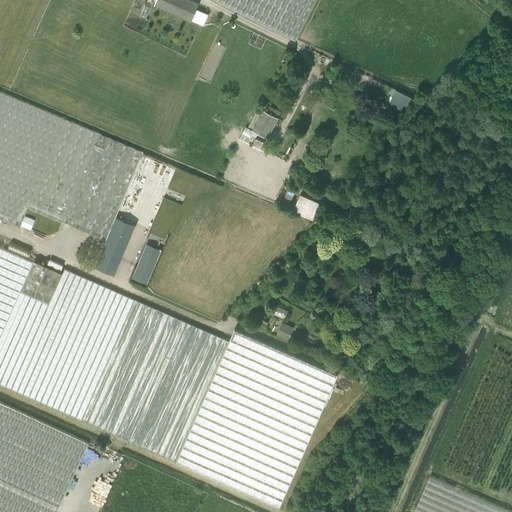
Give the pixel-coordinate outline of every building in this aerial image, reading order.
[(191,22),(199,5),(199,4),(191,0),(156,0),(154,7),(191,22)] [(214,0),(295,41),(315,0),(214,0)] [(385,100),(389,102),(387,106),(406,115),(409,107),(411,108),(415,99),(396,89),(391,86),(385,100)] [(105,241),(110,229),(142,152),(0,93),(0,219),(20,228),(20,226),(24,216),(28,209),(105,241)] [(265,111),(262,110),(257,108),(247,127),(268,137),(278,118),(280,112),(268,105),(265,111)] [(297,187),(290,184),(282,202),(289,205),(297,187)] [(300,194),(299,197),(293,210),(313,219),(320,203),(300,194)] [(34,221),(24,216),(20,226),(30,230),(34,221)] [(129,236),(110,229),(105,241),(94,267),(113,275),(129,236)] [(0,384),(279,507),(338,375),(234,329),(229,341),(64,269),(62,273),(59,271),(36,261),(35,262),(0,246),(0,384)] [(275,305),(271,313),(284,319),(288,311),(275,305)] [(282,322),(276,336),(288,341),(294,327),(282,322)] [(0,511),(56,511),(88,443),(0,402),(0,511)] [(511,511),(430,476),(414,511),(511,511)]
